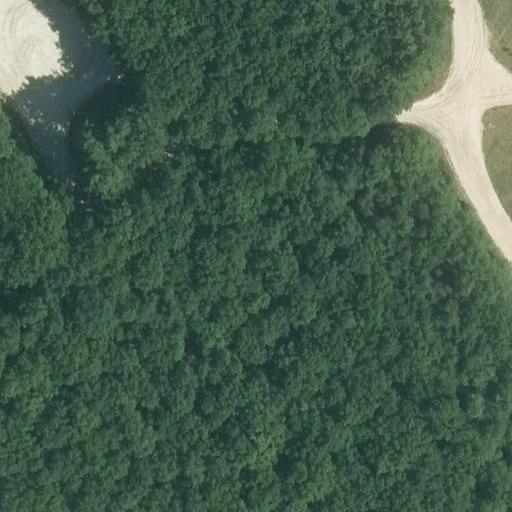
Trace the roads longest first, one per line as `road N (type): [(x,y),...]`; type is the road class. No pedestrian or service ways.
road 1 (track): [(0,276),(130,177),(218,133),(511,94)]
road 2 (track): [(511,251),(482,200),(462,137),(471,62),(464,0)]
road 3 (track): [(192,145),(126,68),(27,96)]
road 4 (track): [(80,213),(36,109),(0,53)]
